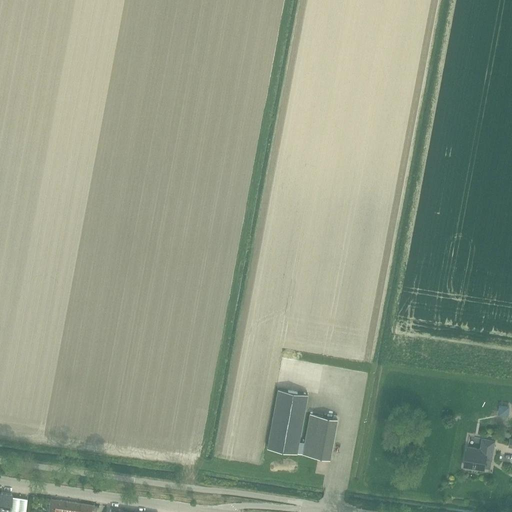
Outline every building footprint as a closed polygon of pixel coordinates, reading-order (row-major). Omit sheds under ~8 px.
[(308,394),(279,388),(268,447),(297,453),(308,394)] [(500,405),(499,414),(508,415),(510,406),(500,405)] [(337,418),(311,413),(303,454),(330,459),(337,418)] [(468,447),(465,467),(485,470),(487,459),(487,457),(488,457),(493,458),(496,440),(483,438),(481,449),(468,447)] [(0,511),(25,511),(26,511),(28,499),(13,496),(13,494),(0,492),(0,511)] [(49,510),(48,511),(60,511),(91,511),(92,510),(93,504),(81,503),(55,499),(54,503),(50,503),(49,510)]
